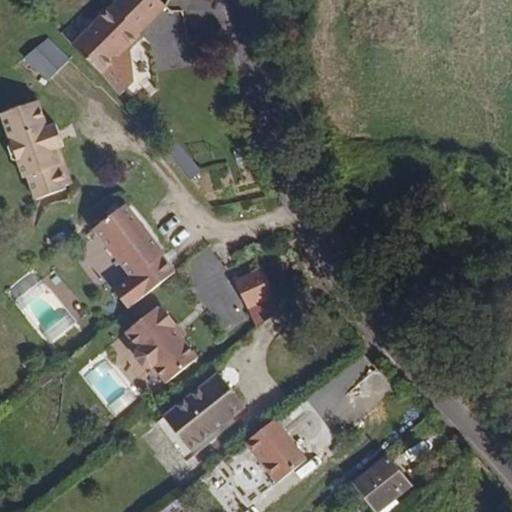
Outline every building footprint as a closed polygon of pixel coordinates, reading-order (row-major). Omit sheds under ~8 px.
[(136,81),(132,46),(144,35),(141,32),(169,6),(163,0),(120,0),(73,44),(102,75),(104,74),(123,93),(136,81)] [(46,37),(24,61),(46,82),(68,59),(46,37)] [(123,93),(104,74),(102,75),(120,96),(123,93)] [(72,182),(60,146),(63,145),(56,124),(44,128),(34,100),(0,111),(0,114),(9,139),(5,145),(12,163),(22,160),(36,199),(65,188),(64,185),(72,182)] [(167,249),(126,201),(95,227),(136,276),(167,249)] [(279,288),(266,260),(238,273),(251,301),(279,288)] [(201,351),(185,333),(176,322),(181,318),(167,301),(161,306),(158,303),(130,327),(142,341),(139,344),(139,352),(148,364),(154,365),(157,362),(170,377),(201,351)] [(190,329),(181,318),(176,322),(185,333),(190,329)] [(312,369),(295,348),(280,360),(297,381),(312,369)] [(238,409),(265,387),(239,355),(181,402),(194,419),(202,413),(219,434),(243,414),(238,409)] [(219,434),(202,413),(194,419),(211,440),(219,434)] [(273,422),(242,450),(277,490),(308,462),(273,422)] [(409,479),(424,467),(401,438),(367,466),(390,494),(409,479)] [(395,500),(414,485),(409,479),(390,494),(395,500)]
